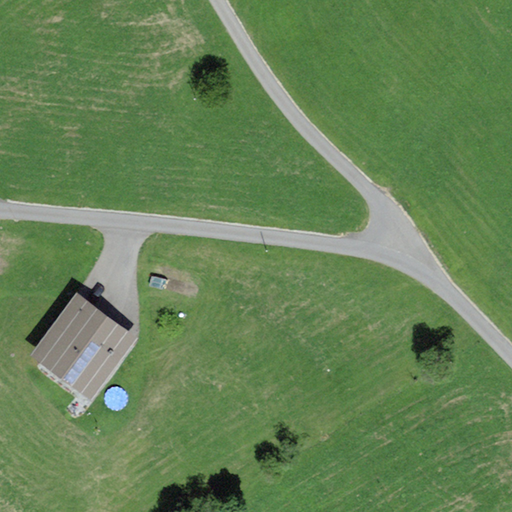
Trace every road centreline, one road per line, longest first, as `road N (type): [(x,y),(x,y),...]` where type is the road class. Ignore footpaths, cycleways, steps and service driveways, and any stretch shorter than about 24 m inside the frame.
road 1 (residential): [(0,211),(411,253)]
road 2 (residential): [(216,0),(275,93),(380,207),(411,253)]
road 3 (residential): [(411,253),(511,356)]
